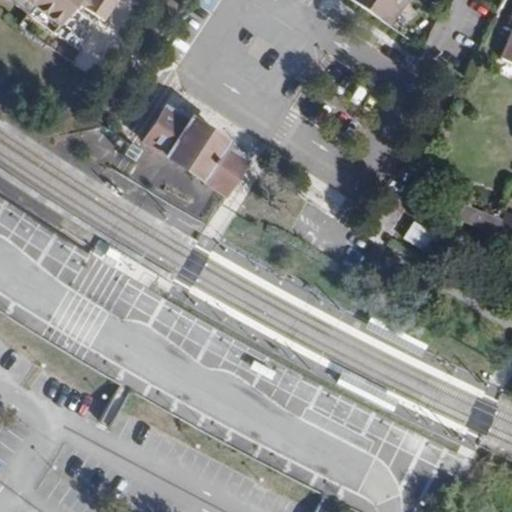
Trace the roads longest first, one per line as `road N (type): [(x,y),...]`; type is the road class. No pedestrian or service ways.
road 1 (residential): [(246,0),(202,70),(351,163),(367,161),(411,83)]
road 2 (residential): [(411,83),(297,12)]
